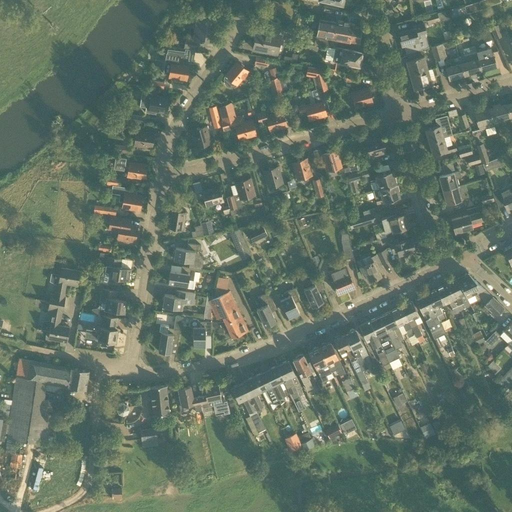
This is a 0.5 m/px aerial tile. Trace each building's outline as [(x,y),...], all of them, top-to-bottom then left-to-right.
[(482,0),(478,2),(482,9),(500,2),(499,0),(482,0)] [(438,14),(427,17),(428,24),(440,21),(438,14)] [(208,21),(197,19),(194,40),(186,38),(186,39),(176,37),(175,43),(185,45),(184,47),(203,50),(204,41),(210,42),(213,23),(207,22),(208,21)] [(337,41),(338,39),(358,43),(361,27),(354,26),(355,24),(345,22),(344,24),(320,19),(317,35),(316,37),(337,41)] [(421,50),(418,41),(417,35),(426,32),(423,22),(412,25),(413,28),(398,33),(402,46),(404,45),(406,54),(421,50)] [(495,39),(499,37),(503,36),(499,27),(498,25),(490,27),(491,30),(495,39)] [(478,39),(480,44),(492,39),(488,30),(477,34),(478,39)] [(280,36),(257,31),(253,49),(277,54),(280,36)] [(336,48),(337,41),(316,37),(316,38),(315,37),(314,44),(327,47),(325,60),(334,61),(359,66),(360,59),(362,60),(363,53),(336,48)] [(434,55),(444,52),(442,44),(431,47),(434,55)] [(492,50),(491,50),(491,47),(476,51),(476,52),(481,70),(496,66),(493,55),(492,50)] [(171,60),(171,62),(169,78),(186,80),(189,65),(182,64),(183,62),(185,51),(167,49),(166,59),(171,60)] [(296,63),(299,54),(293,52),(292,57),(285,55),(284,59),(296,63)] [(436,62),(446,59),(444,52),(434,55),(436,62)] [(481,70),(476,52),(459,57),(464,75),(471,73),(471,76),(478,74),(478,71),(481,70)] [(408,68),(410,75),(427,70),(424,56),(406,61),(408,68)] [(464,75),(459,57),(446,61),(447,62),(445,63),(446,68),(449,79),(464,75)] [(269,60),(266,60),(256,58),(255,64),(267,67),(269,60)] [(225,75),(225,76),(225,77),(224,78),(224,79),(224,81),(224,82),(225,84),(226,85),(226,86),(228,86),(229,87),(230,87),(232,87),(233,87),(235,87),(236,86),(237,85),(248,71),(237,62),(225,75)] [(320,91),(328,89),(322,69),(308,66),(306,75),(313,77),(316,89),(311,91),(314,103),(299,107),(301,115),(307,114),(309,120),(327,116),(322,101),(320,91)] [(278,78),(276,71),(275,68),(269,70),(272,80),(278,78)] [(427,70),(410,75),(414,89),(431,84),(427,70)] [(269,80),(274,98),(283,95),(278,78),(272,80),(269,80)] [(351,93),(355,108),(373,103),(368,88),(351,93)] [(169,98),(151,95),(148,110),(166,113),(169,98)] [(219,107),(223,121),(221,121),(223,131),(236,128),(239,140),(256,135),(252,120),(244,122),(242,116),(235,118),(231,102),(219,107)] [(510,116),(507,105),(500,107),(500,104),(493,106),(493,108),(490,109),(493,121),(510,116)] [(496,133),(493,121),(490,109),(475,114),(478,125),(480,130),(485,128),(487,135),(496,133)] [(259,123),(267,121),(270,131),(287,127),(283,112),(266,116),(265,112),(257,114),(259,123)] [(120,120),(140,123),(141,116),(128,114),(128,118),(120,116),(120,120)] [(218,114),(211,116),(215,128),(221,127),(218,114)] [(458,117),(462,128),(469,126),(465,114),(458,117)] [(441,129),(447,127),(446,121),(436,124),(437,126),(426,130),(429,142),(444,138),(441,129)] [(196,147),(211,143),(207,126),(192,130),(196,147)] [(154,133),(136,130),(134,146),(152,148),(154,133)] [(386,153),(382,138),(365,142),(369,157),(386,153)] [(444,138),(429,142),(431,149),(430,149),(431,155),(444,151),(445,154),(457,150),(455,144),(446,147),(444,138)] [(483,164),(489,162),(483,144),(476,146),(479,155),(480,155),(482,161),(483,164)] [(128,146),(118,145),(117,152),(127,154),(128,146)] [(471,147),(458,151),(460,157),(473,154),(471,147)] [(322,154),(326,171),(342,167),(337,150),(322,154)] [(469,165),(470,165),(482,161),(480,155),(479,155),(468,159),(469,165)] [(147,164),(129,162),(130,157),(126,156),(126,157),(115,156),(113,168),(124,169),(124,168),(128,169),(127,177),(145,180),(147,164)] [(292,162),(297,180),(312,175),(307,158),(292,162)] [(489,162),(483,164),(484,168),(490,166),(491,167),(500,164),(498,159),(489,162)] [(357,171),(357,172),(360,171),(358,165),(349,167),(351,173),(357,171)] [(268,188),(283,183),(278,166),(263,170),(268,188)] [(359,179),(357,172),(357,171),(351,173),(351,174),(348,175),(350,182),(354,196),(360,195),(355,180),(359,179)] [(374,191),(396,184),(395,182),(397,182),(395,177),(394,177),(392,171),(369,178),(371,183),(372,183),(374,191)] [(443,191),(459,186),(457,178),(461,177),(459,171),(454,173),(453,173),(439,177),(443,191)] [(119,187),(119,186),(120,180),(108,178),(107,185),(113,186),(119,187)] [(240,200),(255,196),(250,178),(235,182),(239,195),(227,198),(229,208),(223,209),(223,212),(230,211),(231,215),(239,213),(242,207),(240,200)] [(318,197),(324,196),(319,180),(313,181),(318,197)] [(511,183),(499,190),(502,197),(502,198),(508,208),(511,206),(511,183)] [(374,191),(376,198),(375,198),(377,204),(400,197),(398,191),(399,191),(398,186),(396,186),(396,184),(374,191)] [(137,189),(119,186),(119,187),(113,186),(111,193),(120,194),(119,201),(123,202),(122,208),(140,211),(142,196),(136,195),(137,189)] [(461,194),(459,186),(443,191),(447,204),(461,200),(460,195),(461,194)] [(206,206),(223,201),(219,187),(202,191),(206,206)] [(502,197),(499,190),(498,188),(492,191),(496,201),(502,198),(502,197)] [(494,201),(492,194),(481,196),(483,203),(494,201)] [(116,209),(102,207),(94,206),(93,215),(102,216),(102,214),(115,216),(116,209)] [(364,217),(372,215),(372,214),(376,213),(374,209),(363,212),(364,217)] [(167,228),(183,230),(186,212),(170,210),(167,228)] [(268,213),(269,223),(276,222),(275,212),(268,213)] [(482,220),(479,212),(451,220),(455,232),(472,227),(471,224),(482,220)] [(393,231),(408,227),(407,225),(409,225),(407,219),(406,220),(404,214),(397,217),(396,214),(381,219),(385,233),(392,230),(393,231)] [(349,221),(351,228),(374,222),(372,215),(364,217),(349,221)] [(117,239),(135,242),(137,227),(130,225),(131,220),(121,218),(110,216),(108,230),(118,232),(117,239)] [(303,218),(297,220),(300,227),(306,225),(303,218)] [(278,222),(268,226),(273,237),(283,233),(278,222)] [(212,224),(202,227),(204,235),(214,232),(212,224)] [(248,232),(253,243),(268,236),(262,225),(248,232)] [(204,235),(202,227),(201,226),(195,227),(196,231),(192,232),(193,238),(204,235)] [(229,232),(238,252),(247,248),(239,228),(229,232)] [(353,258),(349,240),(347,233),(341,235),(341,242),(346,260),(353,258)] [(409,259),(407,252),(414,250),(411,239),(398,243),(398,241),(390,243),(393,252),(398,250),(401,262),(409,259)] [(190,262),(189,268),(201,270),(202,261),(200,257),(199,257),(201,245),(187,243),(187,249),(176,248),(175,250),(174,251),(173,253),(173,255),(174,257),(174,259),(190,262)] [(511,244),(503,249),(511,264),(511,262),(511,244)] [(381,265),(382,264),(390,260),(385,250),(377,254),(377,255),(381,265)] [(381,265),(377,255),(371,258),(373,262),(365,266),(362,259),(357,262),(363,274),(365,273),(369,281),(381,276),(378,270),(383,268),(382,264),(381,265)] [(129,281),(131,268),(120,267),(122,259),(107,257),(105,270),(101,276),(100,282),(120,285),(120,279),(129,281)] [(345,266),(335,270),(329,273),(332,280),(338,294),(354,287),(349,273),(348,274),(345,266)] [(51,294),(50,302),(64,304),(65,297),(64,297),(67,283),(77,285),(80,271),(61,267),(60,275),(58,275),(55,295),(51,294)] [(189,268),(182,267),(181,273),(170,271),(168,283),(188,286),(187,288),(193,289),(194,281),(193,281),(195,272),(202,273),(203,270),(201,270),(189,268)] [(510,313),(485,289),(470,276),(470,275),(470,274),(469,274),(469,275),(467,275),(467,274),(466,274),(465,274),(465,275),(458,278),(465,294),(467,298),(475,294),(477,299),(482,297),(485,304),(485,305),(492,312),(490,314),(500,323),(510,313)] [(309,287),(304,289),(312,307),(323,302),(318,292),(324,289),(318,276),(307,281),(309,287)] [(230,291),(227,292),(229,280),(218,277),(214,298),(213,299),(209,301),(212,307),(217,319),(222,316),(232,338),(248,331),(230,291)] [(460,296),(465,294),(458,278),(447,284),(460,310),(461,312),(467,309),(466,307),(460,296)] [(454,313),(460,310),(447,284),(437,288),(444,304),(449,302),(454,313)] [(289,318),(291,317),(293,317),(295,317),(296,316),(297,314),(300,313),(295,303),(300,300),(294,288),(284,293),(286,298),(280,300),(289,318)] [(439,306),(444,304),(437,288),(426,294),(439,320),(439,321),(445,318),(443,313),(439,306)] [(104,315),(105,310),(124,313),(126,300),(116,299),(117,291),(102,289),(100,302),(99,306),(97,309),(92,309),(91,313),(104,315)] [(162,302),(163,304),(163,306),(182,309),(183,303),(193,305),(195,293),(176,290),(175,296),(164,294),(164,297),(163,298),(162,300),(162,302)] [(258,297),(262,306),(257,309),(265,327),(276,322),(271,312),(277,309),(269,292),(258,297)] [(206,294),(205,306),(211,307),(212,307),(209,301),(213,299),(213,297),(213,295),(206,294)] [(439,321),(439,320),(426,294),(415,299),(423,314),(428,312),(431,318),(429,319),(426,321),(438,348),(442,346),(438,337),(445,334),(439,321)] [(424,340),(417,325),(422,322),(412,301),(401,306),(414,335),(415,335),(416,338),(417,338),(419,342),(424,340)] [(62,312),(64,304),(50,302),(48,310),(52,310),(48,330),(50,330),(48,338),(67,342),(69,327),(59,325),(62,312)] [(390,311),(397,326),(403,324),(409,337),(414,335),(401,306),(390,311)] [(403,339),(397,326),(390,311),(380,316),(396,349),(402,346),(399,341),(403,339)] [(104,316),(104,315),(91,313),(91,314),(102,315),(101,327),(87,324),(85,331),(99,334),(98,340),(115,342),(117,329),(116,329),(118,318),(104,316)] [(182,317),(176,316),(174,329),(168,328),(167,333),(161,332),(158,351),(170,353),(172,342),(178,343),(182,317)] [(395,349),(396,349),(380,316),(369,321),(383,349),(388,347),(391,346),(392,347),(390,348),(391,350),(389,350),(393,359),(394,358),(397,364),(401,362),(395,349)] [(463,318),(458,320),(462,329),(467,327),(463,318)] [(383,349),(369,321),(359,326),(367,341),(371,340),(378,354),(383,366),(384,365),(386,370),(391,367),(384,351),(383,349)] [(499,336),(508,345),(511,340),(511,321),(503,330),(504,331),(500,335),(499,336)] [(193,347),(195,347),(197,347),(199,348),(201,348),(203,347),(205,347),(205,336),(211,335),(211,322),(199,322),(199,327),(193,327),(193,347)] [(161,323),(160,331),(167,332),(168,324),(161,323)] [(355,329),(354,330),(352,329),(350,330),(350,332),(345,334),(358,362),(359,365),(362,371),(368,369),(365,361),(358,347),(363,345),(355,329)] [(486,341),(490,345),(499,336),(500,335),(495,331),(486,341)] [(359,365),(358,362),(345,334),(340,337),(339,335),(335,337),(335,339),(334,339),(342,356),(348,354),(353,365),(360,381),(366,379),(362,371),(359,365)] [(485,341),(482,335),(475,339),(477,345),(485,341)] [(329,367),(334,365),(339,375),(345,373),(330,342),(326,344),(324,342),(321,344),(320,346),(320,347),(329,367)] [(329,367),(320,347),(318,347),(316,346),(313,348),(312,350),(308,352),(323,382),(329,380),(326,375),(332,373),(329,367)] [(451,347),(447,349),(450,356),(455,354),(451,347)] [(314,387),(308,376),(313,373),(303,354),(303,355),(302,354),(300,354),(299,355),(297,356),(296,357),(296,358),(293,360),(308,390),(314,387)] [(51,415),(53,403),(53,400),(42,399),(45,383),(86,390),(89,371),(19,358),(7,439),(5,452),(12,453),(8,478),(18,479),(22,454),(19,454),(20,444),(12,442),(12,440),(47,445),(51,415)] [(299,398),(296,391),(302,388),(288,360),(277,365),(284,381),(293,400),(299,398)] [(425,363),(419,365),(423,374),(429,371),(425,363)] [(284,381),(277,365),(266,371),(279,399),(286,395),(280,383),(284,381)] [(267,404),(279,399),(266,371),(254,376),(261,392),(267,404)] [(257,394),(261,392),(254,376),(242,382),(256,410),(263,406),(257,394)] [(347,380),(342,382),(346,392),(354,388),(350,379),(347,380)] [(265,429),(256,410),(242,382),(231,387),(238,402),(243,400),(246,408),(241,410),(244,416),(248,414),(250,417),(247,419),(254,434),(253,434),(257,443),(260,441),(261,442),(267,439),(265,434),(262,435),(261,431),(265,429)] [(153,415),(170,414),(167,385),(150,387),(153,415)] [(221,398),(223,398),(222,391),(220,392),(218,385),(204,388),(205,395),(199,396),(202,409),(202,412),(214,410),(215,412),(224,410),(221,398)] [(202,409),(199,396),(193,398),(191,386),(178,389),(180,400),(178,400),(179,405),(181,405),(182,407),(188,405),(190,412),(202,409)] [(402,394),(393,398),(397,406),(406,402),(402,394)] [(123,415),(127,413),(129,409),(128,405),(123,403),(119,404),(117,409),(119,413),(123,415)] [(352,418),(340,423),(345,433),(356,428),(352,418)] [(421,425),(425,437),(435,434),(430,422),(421,425)] [(338,424),(325,430),(329,439),(342,433),(338,424)] [(141,440),(157,438),(156,428),(140,430),(141,440)] [(308,448),(314,445),(309,433),(303,436),(308,448)] [(298,438),(290,441),(294,450),(301,446),(298,438)] [(36,489),(43,468),(39,467),(32,488),(36,489)] [(111,488),(111,498),(122,498),(121,488),(111,488)]
